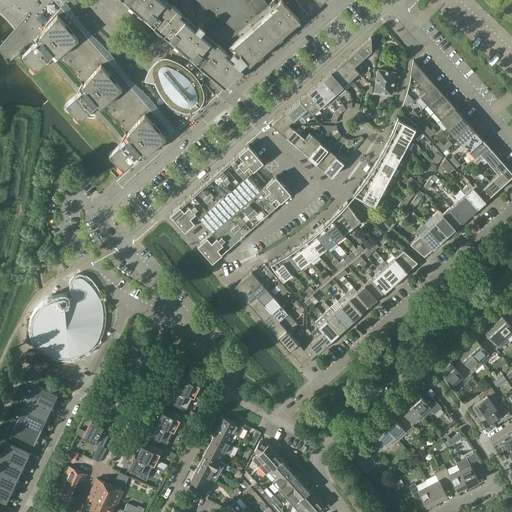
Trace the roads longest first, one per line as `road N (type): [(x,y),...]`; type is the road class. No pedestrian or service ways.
road 1 (residential): [(278,421),(511,208)]
road 2 (residential): [(323,452),(511,279)]
road 3 (residential): [(14,511),(130,302)]
road 4 (unclassified): [(220,265),(323,179),(259,120)]
road 5 (unclassified): [(120,243),(259,120)]
road 6 (unclassified): [(236,96),(97,216)]
road 7 (residential): [(511,140),(392,4)]
road 8 (unclassified): [(95,472),(187,319)]
road 9 (residential): [(171,493),(224,391),(278,421)]
road 10 (unclassified): [(259,120),(392,4)]
road 11 (unclassified): [(97,216),(69,192),(67,236),(81,263),(130,302)]
road 12 (unclassified): [(345,0),(236,96)]
